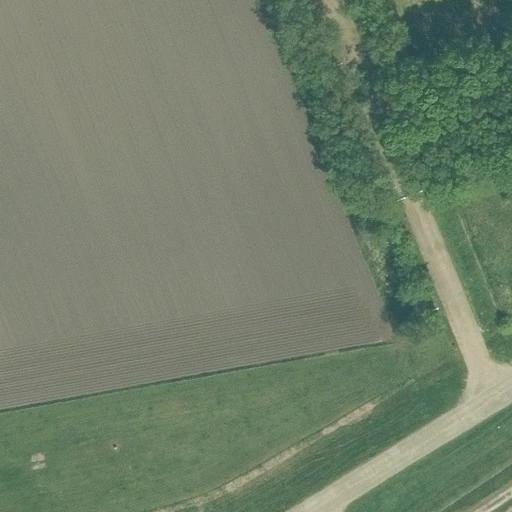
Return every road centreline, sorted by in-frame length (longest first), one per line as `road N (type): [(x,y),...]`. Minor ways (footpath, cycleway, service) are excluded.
road 1 (tertiary): [(307,511),(511,383)]
road 2 (unknown): [(502,389),(417,185)]
